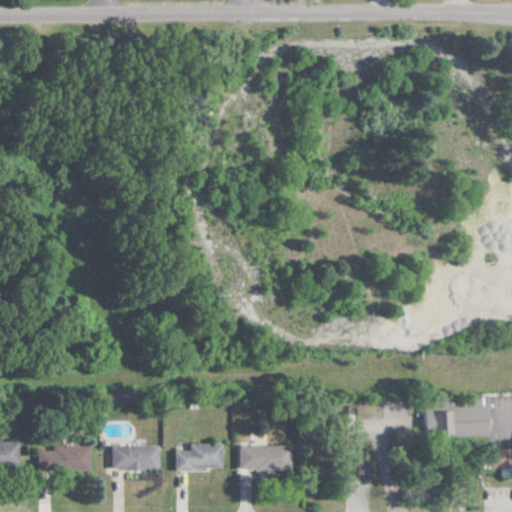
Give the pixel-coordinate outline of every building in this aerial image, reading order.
[(417,411),(418,431),(434,430),(434,438),(480,435),(479,409),(465,409),(417,411)] [(0,466),(13,466),(13,442),(0,441),(0,466)] [(168,451),(169,469),(216,468),(215,444),(183,445),(183,451),(168,451)] [(84,447),(47,446),(47,451),(32,450),(32,470),(84,471),(84,447)] [(153,447),(105,446),(105,469),(153,470),(153,447)] [(284,453),(272,453),(272,447),(233,446),(232,470),(284,470),(284,453)] [(482,450),(482,467),(509,468),(509,450),(482,450)]
